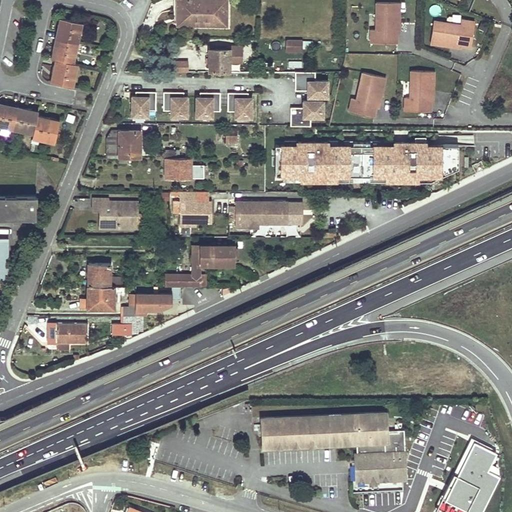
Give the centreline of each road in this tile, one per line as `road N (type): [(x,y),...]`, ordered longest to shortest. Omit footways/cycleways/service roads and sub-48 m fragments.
road 1 (trunk): [(511,209),(0,437)]
road 2 (unclassified): [(4,401),(511,170)]
road 3 (residential): [(77,0),(118,12),(126,38),(0,354)]
road 4 (trunk): [(0,466),(265,353)]
road 5 (trunk): [(265,353),(511,236)]
road 6 (trunk): [(265,353),(403,326),(471,345),(511,385)]
road 7 (unknown): [(106,89),(254,83),(276,92),(277,116)]
road 8 (residential): [(238,511),(100,479)]
road 9 (residential): [(511,120),(486,119),(476,106),(507,26)]
